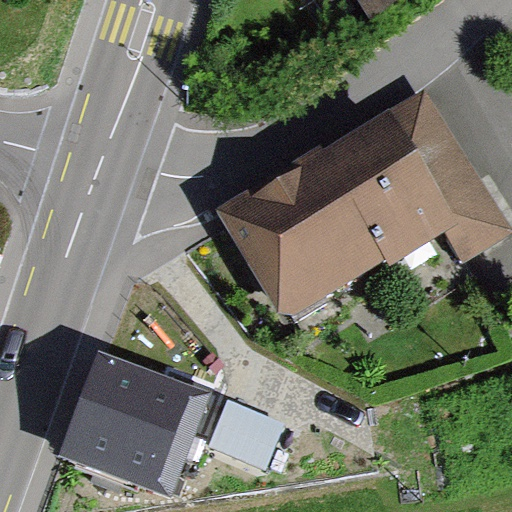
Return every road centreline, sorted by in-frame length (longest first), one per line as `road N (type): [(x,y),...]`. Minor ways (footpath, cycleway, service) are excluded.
road 1 (residential): [(100,173),(160,184),(257,166),(379,91),(492,0)]
road 2 (primary): [(0,460),(100,173)]
road 3 (primary): [(100,173),(153,0)]
